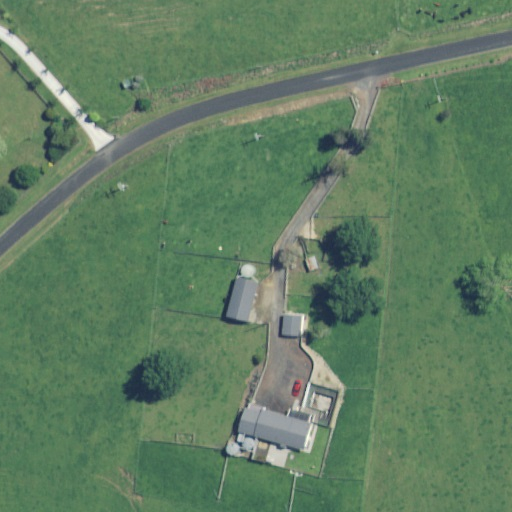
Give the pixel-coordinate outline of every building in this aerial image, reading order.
[(322,269),(317,256),(308,260),(312,272),(322,269)] [(253,319),(262,280),(241,275),(232,315),(253,319)] [(310,284),(290,283),(289,304),(309,305),(310,284)] [(306,314),(289,312),(288,332),(305,334),(306,314)] [(251,406),(245,429),(311,448),(318,422),(268,408),(267,411),(251,406)] [(252,452),(254,452),(257,451),(258,450),(259,450),(259,449),(260,447),(261,446),(261,445),(261,444),(261,442),(260,441),(260,440),(259,439),(258,438),(257,437),(255,437),(254,437),(253,437),(251,437),(250,437),(249,438),(248,439),(247,440),(246,441),(246,442),(246,443),(246,445),(246,446),(246,447),(247,448),(248,449),(249,450),(250,451),(251,451),(252,452)]
